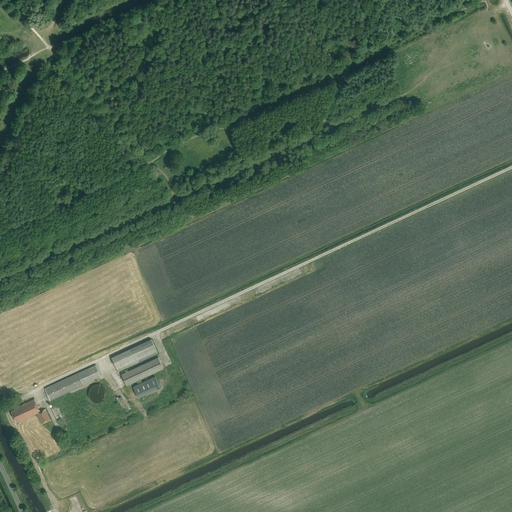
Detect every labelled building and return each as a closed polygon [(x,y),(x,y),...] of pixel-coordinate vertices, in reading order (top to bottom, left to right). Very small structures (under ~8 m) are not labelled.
[(158,353),(152,339),(112,358),(119,372),(158,353)] [(164,369),(158,357),(121,374),(127,386),(164,369)] [(95,365),(44,388),(50,401),(101,377),(95,365)] [(160,388),(155,376),(133,386),(138,398),(160,388)] [(16,407),(17,409),(11,411),(16,423),(20,421),(22,420),(37,413),(40,420),(42,424),(50,420),(45,409),(40,412),(34,399),(16,407)]
